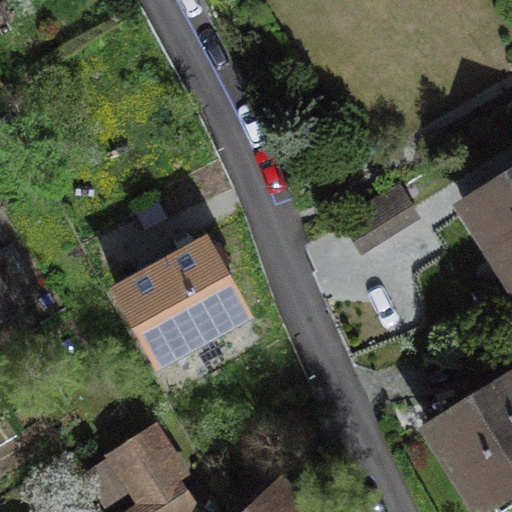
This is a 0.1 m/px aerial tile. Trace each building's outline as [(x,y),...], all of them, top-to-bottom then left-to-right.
[(511,174),(464,205),(511,282),(511,174)] [(343,221),(361,248),(415,213),(397,185),(343,221)] [(243,315),(204,243),(119,290),(158,361),(243,315)] [(511,375),(429,427),(481,511),(511,491),(511,375)] [(147,431),(110,455),(124,476),(142,504),(130,511),(183,511),(191,501),(147,431)] [(305,511),(280,486),(267,498),(266,497),(250,511),(305,511)]
